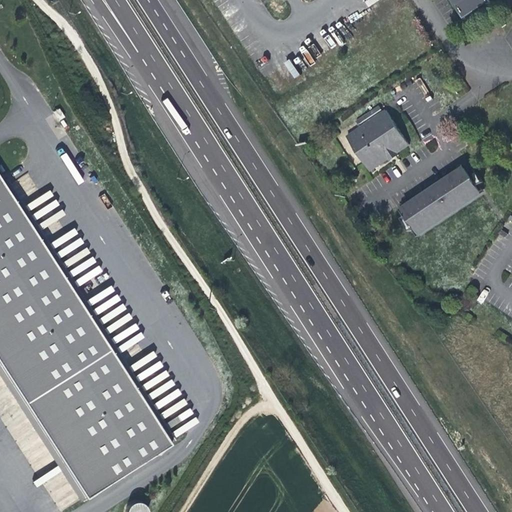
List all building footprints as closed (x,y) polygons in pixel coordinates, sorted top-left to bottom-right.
[(452,0),(465,19),(490,3),(488,0),(452,0)] [(294,78),(299,74),(289,59),(284,63),(294,78)] [(53,109),(59,118),(64,114),(58,106),(53,109)] [(382,109),(380,106),(357,121),(359,125),(382,109)] [(398,153),(410,145),(387,110),(347,137),(371,172),(389,159),(390,161),(399,155),(398,153)] [(459,173),(457,171),(399,209),(405,217),(402,219),(410,231),(413,229),(418,237),(486,192),(481,184),(484,182),(476,169),(473,171),(468,164),(465,166),(482,191),(419,233),(403,210),(459,173)] [(419,233),(482,191),(465,166),(457,171),(459,173),(403,210),(419,233)] [(0,173),(0,184),(171,441),(176,438),(0,173)] [(0,366),(86,496),(171,441),(0,184),(0,366)] [(86,496),(0,366),(0,378),(81,500),(86,496)] [(147,511),(148,511),(148,507),(146,503),(142,501),(138,500),(134,500),(131,502),(128,506),(127,510),(127,511),(147,511)]
